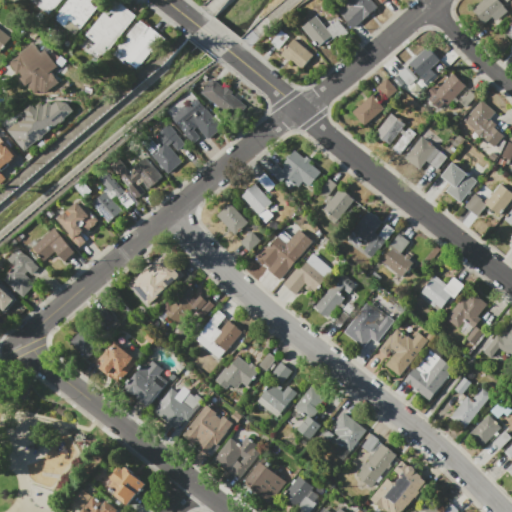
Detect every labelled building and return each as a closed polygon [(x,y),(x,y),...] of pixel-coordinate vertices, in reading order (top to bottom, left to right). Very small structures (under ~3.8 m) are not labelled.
[(62,0),(55,9),(54,9),(49,15),(30,0),(62,0)] [(69,0),(93,0),(91,3),(98,9),(75,37),(57,22),(58,20),(57,19),(60,14),(59,13),(69,0)] [(373,0),(379,7),(354,28),(339,10),(350,1),(349,0),(373,0)] [(510,0),(507,3),(504,0),(499,0),(511,14),(498,25),(491,18),(484,23),(473,10),(484,0),(510,0)] [(87,34),(104,13),(111,18),(122,4),(136,15),(103,55),(93,47),(97,43),(87,34)] [(349,32),(342,38),(339,35),(334,39),(332,36),(319,47),(303,27),(317,16),(328,28),(339,19),(349,32)] [(152,51),(138,69),(125,59),(124,61),(116,55),(118,53),(116,52),(120,48),(119,47),(140,21),(149,28),(150,27),(166,39),(155,53),(152,51)] [(0,28),(11,37),(0,50),(0,28)] [(279,48),(272,42),(282,30),(289,36),(279,48)] [(314,55),(302,69),(292,59),(290,61),(281,54),(295,39),(314,55)] [(9,64),(20,56),(19,54),(35,43),(43,54),(47,51),(57,64),(44,74),(50,82),(35,93),(29,85),(27,86),(21,78),(23,77),(20,73),(17,75),(9,64)] [(440,59),(421,77),(409,64),(428,46),(440,59)] [(414,79),(407,85),(398,74),(405,68),(414,79)] [(453,74),(466,86),(448,106),(442,100),(436,106),(429,99),(432,96),(428,92),(434,86),(438,90),(453,74)] [(202,92),(213,78),(224,88),(226,85),(234,92),(232,94),(247,106),(236,120),(202,92)] [(389,81),(399,93),(389,101),(379,89),(389,81)] [(477,96),(466,108),(459,101),(470,89),(477,96)] [(373,96),(384,110),(365,127),(353,113),(373,96)] [(25,151),(8,129),(23,118),(21,115),(34,105),(36,107),(42,102),(44,105),(49,101),(53,105),(63,97),(74,112),(25,151)] [(483,100),(496,112),(490,120),(492,121),(481,134),(472,126),(469,130),(463,125),(466,121),(465,120),(483,100)] [(222,127),(208,139),(199,128),(197,130),(193,125),(195,124),(192,121),(182,129),(173,119),(178,114),(177,113),(190,102),(199,113),(205,107),(222,127)] [(391,145),(377,134),(392,114),(406,125),(403,129),(406,132),(410,128),(417,134),(401,155),(393,149),(404,135),(400,133),(391,145)] [(169,173),(151,153),(162,144),(155,137),(169,125),(186,144),(179,150),(177,149),(174,151),(183,161),(182,161),(169,173)] [(496,149),(489,142),(500,130),(507,137),(496,149)] [(420,169),(405,158),(422,137),(447,157),(437,170),(426,161),(420,169)] [(19,154),(0,169),(0,144),(7,138),(19,154)] [(511,156),(510,160),(502,156),(509,142),(511,143),(511,156)] [(322,172),(310,186),(284,165),(288,159),(287,158),(289,155),(291,156),(296,149),(310,160),(309,162),(322,172)] [(147,157),(163,177),(149,189),(143,182),(140,184),(146,192),(139,198),(122,177),(147,157)] [(477,181),(461,202),(446,191),(451,184),(443,177),(453,163),(477,181)] [(288,176),(282,182),(271,170),(278,164),(288,176)] [(110,223),(93,203),(107,192),(108,194),(111,192),(99,178),(108,171),(135,202),(128,208),(117,195),(112,199),(123,212),(110,223)] [(269,192),(258,180),(266,173),(276,186),(269,192)] [(338,186),(328,198),(320,192),(330,180),(338,186)] [(256,184),(273,202),(267,208),(274,216),(266,223),(242,196),(256,184)] [(486,209),(485,208),(484,209),(477,217),(467,209),(464,207),(482,184),(490,190),(481,201),(485,204),(500,185),(511,193),(511,197),(504,208),(499,215),(493,211),(491,213),(486,209)] [(338,220),(325,209),(340,189),(354,200),(338,220)] [(99,221),(91,228),(91,229),(85,234),(84,234),(83,232),(80,234),(86,241),(79,247),(56,221),(81,200),(99,221)] [(231,203),(249,223),(235,235),(217,216),(231,203)] [(511,207),(503,219),(511,225),(511,233),(508,239),(511,242),(511,207)] [(368,212),(382,223),(375,233),(386,241),(373,258),(364,252),(372,241),(370,239),(367,243),(360,238),(355,243),(348,238),(368,212)] [(395,229),(386,241),(379,235),(387,224),(395,229)] [(76,253),(64,263),(57,254),(58,253),(57,251),(45,261),(33,247),(55,228),(76,253)] [(292,236),(299,229),(314,242),(281,280),(256,259),(266,247),(268,248),(284,230),(292,236)] [(262,243),(251,254),(242,245),(254,234),(262,243)] [(399,234),(409,243),(401,254),(413,264),(402,278),(382,262),(392,250),(389,247),(399,234)] [(323,247),(317,241),(322,235),(328,240),(323,247)] [(39,267),(33,275),(29,271),(25,274),(36,284),(24,297),(4,279),(15,266),(8,260),(18,248),(39,267)] [(131,285),(168,253),(182,269),(176,275),(181,280),(163,296),(157,290),(151,296),(150,295),(146,298),(143,295),(141,297),(131,285)] [(314,253),(334,271),(316,292),(312,289),(310,291),(305,287),(308,285),(306,283),(296,294),(284,284),(298,268),(300,270),(314,253)] [(360,295),(353,303),(346,298),(330,319),(316,308),(343,273),(358,284),(353,290),(360,295)] [(454,277),(464,285),(454,298),(451,296),(441,308),(437,304),(434,308),(419,295),(435,275),(447,285),(454,277)] [(0,283),(18,299),(6,313),(0,307),(0,283)] [(202,295),(207,300),(208,299),(215,305),(203,318),(192,308),(177,325),(161,309),(167,302),(171,306),(180,295),(178,294),(187,285),(194,292),(191,295),(197,301),(202,295)] [(473,293),(488,304),(478,316),(481,319),(476,326),(484,332),(474,345),(466,338),(468,336),(446,319),(463,298),(467,301),(473,293)] [(367,303),(381,314),(376,321),(379,324),(387,314),(394,321),(378,342),(372,337),(364,347),(344,332),(367,303)] [(86,358),(71,341),(91,323),(93,326),(98,321),(94,317),(105,308),(114,319),(105,327),(109,332),(94,344),(98,348),(86,358)] [(230,320),(243,332),(220,359),(195,338),(219,310),(227,316),(218,327),(222,330),(230,320)] [(511,359),(498,349),(489,360),(481,354),(497,334),(502,338),(511,326),(511,359)] [(420,333),(430,341),(400,377),(385,365),(393,354),(391,353),(388,357),(380,350),(397,328),(407,337),(408,335),(414,340),(420,333)] [(150,333),(157,339),(152,344),(145,339),(150,333)] [(138,360),(120,384),(109,375),(108,376),(99,369),(101,366),(98,363),(114,341),(138,360)] [(259,365),(269,353),(277,359),(267,371),(259,365)] [(228,390),(217,381),(227,367),(230,369),(239,357),(250,365),(252,363),(258,367),(256,370),(259,373),(248,386),(243,382),(238,389),(232,384),(228,390)] [(455,371),(430,400),(405,380),(415,368),(422,374),(429,372),(440,359),(455,371)] [(153,360),(164,369),(160,374),(168,381),(150,406),(126,387),(145,363),(149,366),(153,360)] [(283,384),(272,375),(282,362),(293,371),(283,384)] [(463,395),(455,389),(464,377),(472,383),(463,395)] [(289,386),(297,393),(278,418),(258,401),(272,383),(284,392),(289,386)] [(312,386),(326,397),(318,408),(320,410),(313,418),(323,426),(312,439),(299,429),(308,417),(295,407),(312,386)] [(482,388),(492,395),(465,429),(451,418),(467,396),(473,401),(482,388)] [(204,400),(195,411),(187,405),(182,411),(179,409),(172,418),(174,419),(179,412),(189,420),(180,431),(155,411),(171,390),(184,400),(190,392),(196,397),(198,394),(204,400)] [(503,399),(511,408),(511,413),(508,417),(504,413),(498,419),(491,411),(503,399)] [(208,404),(219,413),(217,415),(222,419),(225,416),(235,424),(219,444),(221,446),(212,457),(200,447),(202,445),(197,442),(196,444),(184,434),(208,404)] [(338,440),(342,435),(333,428),(345,413),(368,430),(345,459),(335,451),(341,443),(338,440)] [(502,428),(483,446),(470,433),(489,415),(502,428)] [(335,436),(324,448),(317,442),(327,430),(335,436)] [(511,438),(501,449),(494,442),(506,431),(511,438)] [(372,434),(398,454),(371,488),(357,478),(363,470),(360,468),(365,462),(367,464),(370,460),(368,458),(372,453),(363,446),(372,434)] [(248,437),(257,445),(255,448),(261,453),(240,479),(215,459),(232,438),(241,446),(248,437)] [(264,459),(277,469),(274,472),(287,482),(269,505),(261,499),(263,497),(247,485),(249,483),(246,481),(264,459)] [(402,475),(396,470),(403,461),(410,466),(411,466),(412,466),(414,467),(415,468),(415,470),(415,471),(423,477),(422,478),(429,483),(404,511),(390,511),(385,508),(382,511),(371,501),(389,478),(395,483),(402,475)] [(128,505),(115,495),(118,493),(116,492),(115,493),(111,489),(112,488),(108,484),(112,480),(109,478),(119,465),(124,470),(127,465),(135,471),(134,473),(147,483),(138,495),(137,494),(128,505)] [(300,475),(315,487),(309,496),(317,502),(308,511),(299,511),(302,509),(284,495),(300,475)] [(81,511),(93,496),(104,504),(107,500),(119,510),(117,511),(81,511)] [(445,511),(452,505),(459,511),(420,511),(430,503),(439,511),(445,511)]
